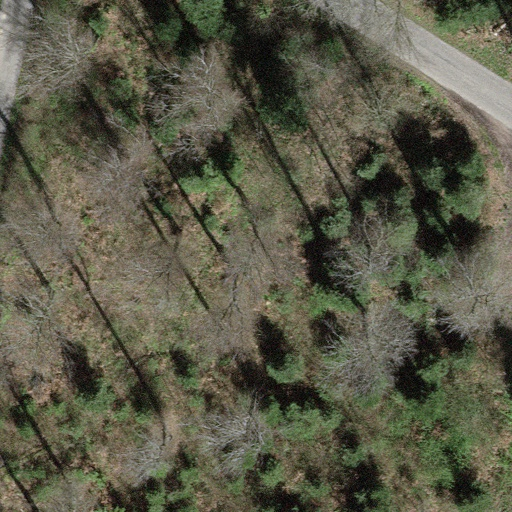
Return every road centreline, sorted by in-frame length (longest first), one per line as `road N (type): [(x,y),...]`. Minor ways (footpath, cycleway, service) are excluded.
road 1 (unclassified): [(511,110),(330,0)]
road 2 (unclassified): [(0,151),(21,0)]
